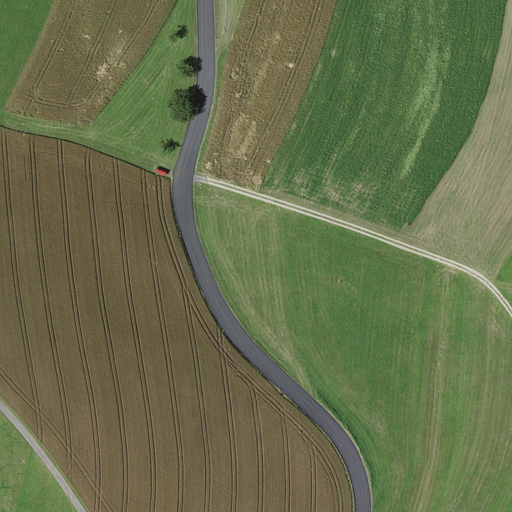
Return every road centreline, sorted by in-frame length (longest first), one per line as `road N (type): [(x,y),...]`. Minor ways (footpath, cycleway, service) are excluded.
road 1 (secondary): [(360,511),(359,483),(338,438),(227,325),(188,241),(182,178),(202,96),(203,0)]
road 2 (track): [(511,318),(470,273),(350,224),(182,178)]
road 3 (track): [(0,407),(79,511)]
